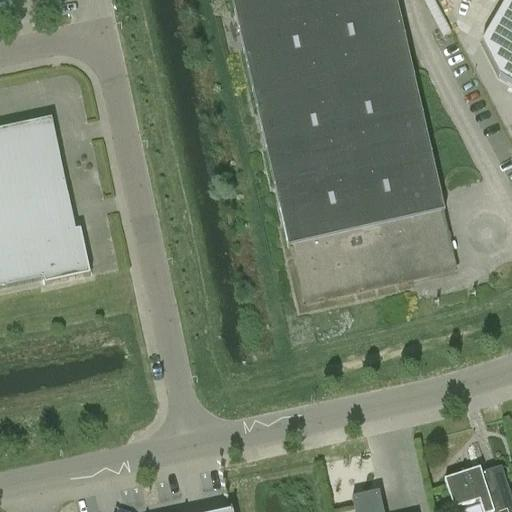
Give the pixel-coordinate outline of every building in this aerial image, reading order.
[(230,0),(287,250),(294,249),(306,303),(431,275),(418,220),(443,214),(394,0),(230,0)] [(511,0),(509,0),(482,49),(499,81),(511,88),(511,0)] [(74,235),(51,123),(0,133),(0,292),(43,283),(44,288),(89,279),(79,233),(74,235)] [(511,511),(511,506),(500,470),(480,476),(479,472),(443,483),(452,511),(453,511),(478,504),(480,511),(511,511)] [(382,511),(378,495),(351,501),(353,511),(382,511)]
